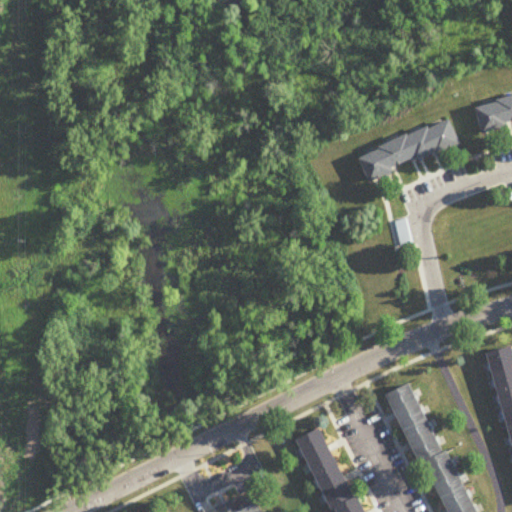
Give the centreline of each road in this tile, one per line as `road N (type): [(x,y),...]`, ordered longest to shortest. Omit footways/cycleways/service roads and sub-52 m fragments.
road 1 (residential): [(71,511),(334,379),(511,308)]
road 2 (residential): [(444,330),(418,210),(511,172)]
road 3 (residential): [(429,336),(496,483),(499,511)]
